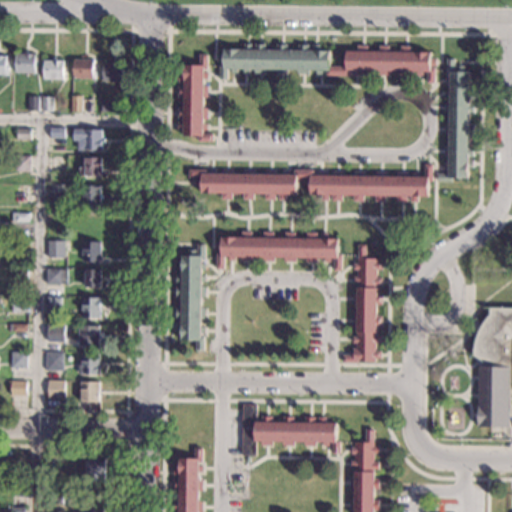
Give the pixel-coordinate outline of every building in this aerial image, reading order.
[(389,53),(400,53),(400,47),(411,47),(411,53),(430,53),(430,67),(435,67),(435,84),(427,83),(427,73),(422,73),(422,77),(416,77),(416,72),(411,72),(411,76),(400,76),(400,72),(389,72),(389,76),(378,76),(378,72),(367,72),(366,75),(362,75),(362,71),(359,71),(359,76),(353,76),(353,71),(349,71),(349,77),(326,77),(326,71),(322,71),(322,75),(317,75),(317,71),(308,71),(308,74),(297,74),(298,70),(287,70),(287,73),(275,73),(275,70),(265,70),(265,74),(254,74),(254,70),(249,70),(249,73),(244,73),(244,69),(237,69),(237,73),(231,73),(231,69),(227,69),(227,81),(220,81),(220,65),(223,65),(223,63),(218,63),(218,55),(224,56),(224,48),(244,49),(244,44),(251,44),(251,49),(255,49),(255,45),(265,45),(265,49),(276,50),(276,45),(286,45),(286,50),(298,50),(298,46),(308,46),(308,49),(311,50),(312,45),(319,45),(319,50),(331,50),(330,67),(346,67),(347,51),(357,51),(357,46),(368,46),(367,52),(379,52),(379,46),(389,46),(389,53)] [(34,73),(15,72),(16,54),(35,55),(34,73)] [(198,137),(183,137),(183,130),(178,130),(178,123),(183,123),(183,119),(178,119),(178,109),(183,109),(184,97),(178,97),(178,87),(184,87),(184,84),(178,83),(178,76),(184,77),(184,65),(199,66),(199,55),(208,56),(208,71),(204,70),(204,72),(207,72),(207,78),(204,78),(204,86),(208,86),(208,97),(204,97),(204,108),(207,108),(207,119),(204,119),(204,124),(207,124),(207,130),(202,130),(202,134),(213,134),(213,142),(198,142),(198,137)] [(454,67),(460,67),(460,73),(470,73),(470,92),(474,93),(474,100),(470,100),(470,104),(475,104),(474,114),(470,113),(470,125),(475,125),(474,136),(469,136),(469,147),(473,147),(473,157),(469,157),(468,178),(453,178),(453,183),(437,182),(437,175),(448,175),(448,171),(444,171),(444,166),(449,166),(449,157),(444,157),(445,147),(449,147),(449,135),(445,135),(445,125),(450,125),(450,113),(446,113),(446,103),(450,103),(450,97),(445,97),(445,93),(450,93),(450,86),(445,86),(445,81),(450,82),(450,76),(446,76),(447,59),(454,59),(454,67)] [(63,80),(43,79),(44,60),(64,61),(63,80)] [(94,79),(74,78),(74,60),(94,61),(94,79)] [(123,82),(103,82),(104,63),(123,64),(123,82)] [(39,112),(27,112),(28,96),(39,97),(39,112)] [(81,113),(70,112),(70,96),(81,96),(81,113)] [(52,112),(42,111),(42,97),(53,98),(52,112)] [(116,113),(101,113),(102,102),(116,102),(116,113)] [(64,138),(50,138),(50,128),(64,128),(64,138)] [(30,141),(15,141),(15,129),(31,129),(30,141)] [(102,138),(104,138),(104,143),(102,143),(102,150),(77,150),(77,141),(73,141),(73,130),(102,131),(102,138)] [(67,172),(49,171),(50,156),(67,157),(67,172)] [(30,171),(15,171),(16,157),(30,157),(30,171)] [(102,178),(79,177),(79,166),(84,166),(84,157),(102,157),(102,178)] [(318,175),(318,172),(324,172),(324,174),(332,175),(332,171),(343,171),(343,175),(353,175),(353,171),(366,172),(366,175),(375,175),(375,171),(387,171),(387,175),(396,175),(396,172),(409,172),(409,175),(412,175),(412,172),(419,172),(419,176),(425,177),(425,164),(433,165),(433,177),(429,177),(429,198),(418,197),(418,203),(410,203),(410,197),(406,197),(406,203),(397,203),(397,197),(385,197),(385,202),(375,202),(375,197),(363,196),(363,202),(354,202),(354,197),(342,197),(341,202),(332,201),(332,196),(328,196),(328,201),(321,201),(321,196),(310,195),(310,180),(297,180),(297,195),(286,195),(286,201),(278,201),(279,194),(275,194),(275,201),(265,200),(265,195),(253,195),(253,201),(243,201),(243,195),(231,194),(231,200),(222,200),(222,194),(202,194),(202,188),(196,188),(196,181),(202,181),(202,178),(188,178),(189,170),(206,171),(206,174),(209,174),(210,169),(216,169),(216,173),(222,173),(222,169),(233,170),(233,173),(243,174),(243,170),(255,170),(255,174),(265,174),(265,170),(276,170),(276,174),(284,174),(284,171),(290,171),(290,175),(295,175),(295,171),(313,171),(313,175),(318,175)] [(29,186),(29,196),(15,195),(15,185),(29,186)] [(63,201),(48,200),(49,185),(63,185),(63,201)] [(101,194),(104,194),(104,200),(101,200),(101,206),(81,206),(82,186),(101,187),(101,194)] [(29,223),(11,223),(11,217),(15,218),(15,213),(29,213),(29,223)] [(63,213),(63,221),(48,220),(48,213),(63,213)] [(101,214),(100,222),(104,222),(104,229),(101,229),(101,236),(80,235),(81,213),(101,214)] [(327,239),(339,240),(339,257),(342,257),(342,271),(334,271),(334,259),(330,259),(330,263),(324,263),(324,259),(316,259),(316,263),(305,263),(305,259),(295,259),(295,262),(283,262),(283,259),(273,259),(273,262),(262,262),(262,259),(251,259),(251,262),(241,262),(241,258),(234,258),(234,262),(229,262),(229,257),(224,257),(224,270),(216,270),(216,254),(221,254),(221,251),(215,251),(215,244),(222,245),(222,237),(241,238),(241,232),(252,232),(251,238),(263,238),(263,233),(274,233),(274,238),(284,238),(284,233),(295,233),(295,238),(306,239),(306,233),(316,233),(316,239),(320,239),(320,234),(327,234),(327,239)] [(29,250),(15,250),(15,240),(30,241),(29,250)] [(64,259),(47,258),(47,241),(51,241),(65,241),(64,259)] [(100,258),(102,258),(102,263),(81,263),(81,242),(100,243),(100,258)] [(201,264),(205,264),(205,270),(202,270),(202,275),(205,275),(205,282),(202,282),(202,285),(205,286),(205,298),(202,298),(201,308),(205,308),(205,319),(201,319),(201,327),(204,327),(204,333),(200,333),(200,337),(204,337),(204,351),(195,351),(195,341),(180,341),(181,329),(175,329),(175,322),(180,322),(180,318),(175,318),(175,309),(180,309),(180,297),(176,297),(176,287),(181,287),(181,284),(176,283),(176,276),(181,276),(182,256),(188,257),(188,251),(197,251),(197,245),(205,245),(205,261),(202,261),(201,264)] [(366,245),(366,260),(376,260),(376,263),(382,263),(382,270),(376,270),(375,279),(381,279),(381,287),(378,287),(377,295),(382,296),(382,306),(377,306),(377,317),(381,318),(381,328),(376,327),(376,336),(380,336),(380,344),(375,344),(375,351),(380,352),(380,359),(374,358),(374,362),(356,362),(356,363),(342,362),(343,355),(351,355),(352,349),(356,349),(357,344),(353,344),(353,337),(356,337),(356,327),(352,327),(353,316),(357,317),(357,306),(352,305),(353,294),(357,294),(357,283),(353,283),(353,277),(357,277),(357,270),(354,270),(354,264),(357,264),(357,245),(366,245)] [(100,287),(85,286),(85,268),(100,269),(100,287)] [(26,282),(13,281),(13,269),(27,270),(26,282)] [(65,285),(46,284),(46,269),(66,270),(65,285)] [(28,314),(11,314),(11,297),(28,297),(28,314)] [(60,313),(45,313),(46,297),(61,298),(60,313)] [(99,320),(81,320),(82,298),(85,298),(100,298),(99,320)] [(511,419),(508,419),(508,428),(489,427),(477,427),(478,414),(478,395),(479,377),(479,367),(490,368),(480,360),(473,356),(476,339),(482,325),(489,315),(489,308),(511,308),(511,419)] [(27,339),(13,339),(13,332),(9,332),(9,327),(13,327),(14,324),(28,324),(27,339)] [(64,343),(46,342),(47,325),(64,326),(64,343)] [(100,326),(100,335),(102,335),(102,340),(98,340),(98,347),(80,347),(80,326),(100,326)] [(26,370),(11,369),(11,352),(27,353),(26,370)] [(63,372),(45,372),(46,353),(63,354),(63,372)] [(99,376),(78,375),(78,364),(81,364),(81,355),(100,355),(99,376)] [(64,400),(47,399),(48,381),(64,381),(64,400)] [(26,382),(26,397),(10,397),(10,382),(26,382)] [(99,403),(78,403),(79,383),(82,383),(99,384),(99,403)] [(255,405),(255,422),(261,423),(261,417),(271,417),(271,423),(282,423),(283,418),(293,418),(293,422),(304,423),(304,418),(315,418),(315,423),(318,423),(318,418),(326,418),(326,423),(336,424),(335,442),(340,442),(339,454),(332,454),(332,443),(328,443),(328,447),(322,447),(322,443),(315,443),(315,447),(303,447),(303,443),(293,442),(293,447),(282,447),(282,443),(271,443),(271,447),(260,446),(260,442),(254,442),(254,456),(240,455),(242,404),(255,405)] [(374,447),(379,447),(379,455),(374,455),(374,463),(379,464),(379,471),(374,471),(374,480),(379,480),(379,490),(374,490),(374,501),(378,501),(378,511),(354,511),(350,511),(350,500),(354,500),(354,489),(350,489),(350,478),(355,478),(355,467),(351,467),(351,462),(355,462),(355,455),(351,455),(351,449),(354,449),(354,443),(365,444),(365,430),(374,430),(374,447)] [(198,473),(198,481),(201,481),(201,492),(198,492),(198,503),(201,503),(201,511),(172,511),(173,503),(178,503),(178,491),(172,491),(172,482),(178,482),(178,477),(173,477),(173,470),(178,470),(178,459),(194,460),(194,449),(202,449),(202,464),(198,464),(198,468),(202,468),(202,473),(198,473)] [(104,469),(108,469),(107,476),(104,475),(104,483),(83,483),(83,478),(86,478),(86,467),(83,467),(83,460),(104,461),(104,469)] [(25,478),(9,477),(9,466),(25,466),(25,478)] [(61,505),(46,504),(46,493),(61,493),(61,505)] [(103,510),(107,510),(106,511),(82,511),(82,502),(103,503),(103,510)]
